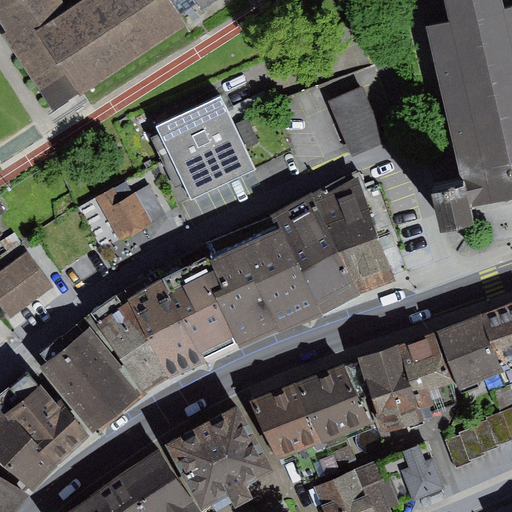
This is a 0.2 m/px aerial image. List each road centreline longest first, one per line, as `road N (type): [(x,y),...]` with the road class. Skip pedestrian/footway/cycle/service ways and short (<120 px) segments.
road 1 (primary): [(452,297),(225,381),(130,434),(42,511)]
road 2 (residential): [(0,364),(22,340),(175,247),(409,146)]
road 3 (residential): [(409,146),(452,297)]
road 4 (residential): [(366,25),(409,146)]
